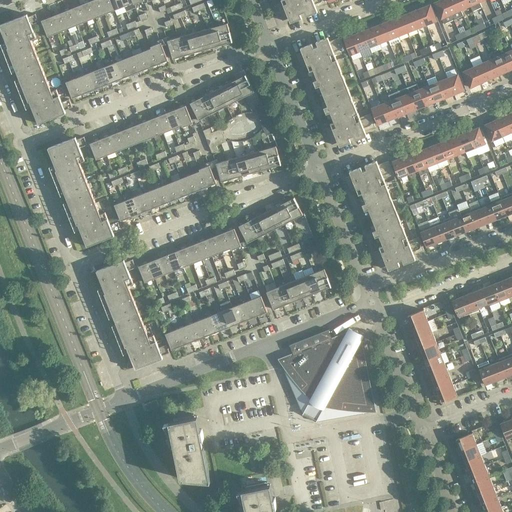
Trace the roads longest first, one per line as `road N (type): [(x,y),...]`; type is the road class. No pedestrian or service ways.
road 1 (residential): [(74,273),(320,170)]
road 2 (residential): [(24,142),(272,48)]
road 3 (residential): [(271,362),(286,436),(334,434),(416,414)]
road 4 (residential): [(320,170),(511,95)]
road 5 (residential): [(367,288),(511,232)]
road 6 (residential): [(378,315),(511,261)]
road 7 (residential): [(74,273),(24,142)]
road 8 (residential): [(121,401),(249,351)]
road 9 (residential): [(121,401),(74,273)]
road 10 (residential): [(320,170),(272,48)]
road 11 (residential): [(0,450),(121,401)]
road 12 (residential): [(367,288),(320,170)]
road 13 (residential): [(272,48),(389,0)]
